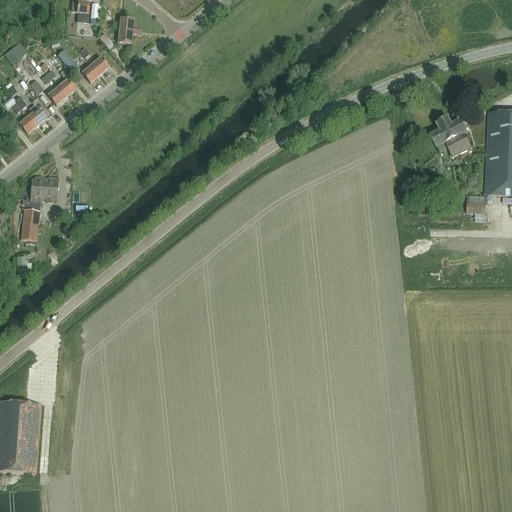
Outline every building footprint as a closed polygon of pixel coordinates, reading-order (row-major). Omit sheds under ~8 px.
[(87,25),(89,6),(79,5),(79,7),(74,6),(73,14),(78,15),(77,24),(87,25)] [(92,6),(91,20),(92,20),(100,21),(101,7),(92,6)] [(133,32),(134,22),(120,21),(117,46),(132,47),(133,38),(141,39),(142,32),(133,32)] [(102,38),(110,49),(115,45),(107,34),(102,38)] [(28,54),(20,44),(5,57),(14,68),(20,63),(19,61),(21,59),(28,54)] [(81,55),(85,61),(91,57),(86,51),(81,55)] [(73,77),(80,72),(64,52),(57,57),(73,77)] [(91,68),(100,79),(109,72),(100,61),(91,68)] [(47,77),(52,73),(44,64),(40,68),(47,77)] [(91,86),(100,79),(91,68),(82,76),(91,86)] [(47,77),(51,83),(57,79),(52,73),(47,77)] [(47,87),(51,83),(47,77),(42,81),(47,87)] [(30,88),(38,98),(44,93),(36,84),(30,88)] [(58,92),(67,102),(76,95),(67,84),(58,92)] [(18,95),(13,89),(9,92),(13,98),(18,95)] [(57,110),(67,102),(58,92),(48,99),(57,110)] [(18,106),(22,112),(28,108),(23,102),(18,106)] [(18,116),(22,112),(18,106),(13,110),(18,116)] [(28,119),(37,130),(46,122),(37,111),(34,107),(28,112),(31,116),(28,119)] [(511,198),(511,114),(489,114),(486,197),(511,198)] [(27,137),(37,130),(28,119),(18,126),(27,137)] [(470,155),(473,153),(464,136),(467,135),(461,124),(452,129),(449,123),(439,128),(441,134),(432,138),(438,149),(446,145),(453,160),(468,152),(470,155)] [(466,166),(474,163),(471,158),(464,162),(466,166)] [(36,200),(36,203),(57,204),(58,180),(35,179),(35,182),(32,182),(31,200),(36,200)] [(486,225),(486,200),(486,198),(467,197),(467,215),(476,216),(476,225),(486,225)] [(37,244),(40,214),(24,212),(21,242),(37,244)] [(82,223),(73,225),(75,235),(84,233),(82,223)] [(27,279),(26,259),(17,259),(19,280),(27,279)] [(0,473),(36,476),(41,406),(0,403),(0,404),(0,473)]
